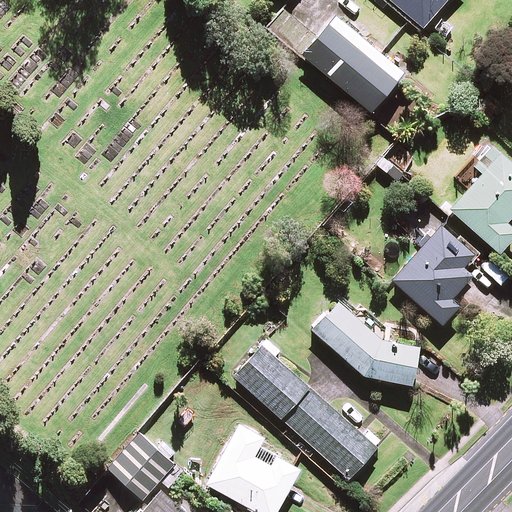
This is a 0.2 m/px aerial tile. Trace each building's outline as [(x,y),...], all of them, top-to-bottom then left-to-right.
[(443,0),(390,0),(423,26),(443,0)] [(315,34),(283,9),(268,27),(370,109),(402,69),(385,56),(332,13),(315,34)] [(511,211),(511,161),(488,140),(456,176),(468,187),(450,207),(498,250),(511,234),(511,226),(505,220),(511,211)] [(405,171),(385,155),(377,164),(397,180),(405,171)] [(472,251),(440,223),(392,279),(441,321),(457,302),(449,295),(470,271),(461,264),(472,251)] [(371,328),(337,299),(312,327),(362,372),(410,380),(416,343),(382,338),(371,328)] [(277,347),(265,337),(232,374),(347,476),(375,445),(272,353),(277,347)] [(263,435),(238,422),(206,482),(262,511),(273,511),(298,466),(274,453),(270,462),(253,454),(263,435)] [(142,498),(159,478),(169,487),(183,471),(170,459),(139,431),(107,467),(142,498)] [(188,511),(161,487),(138,511),(188,511)]
